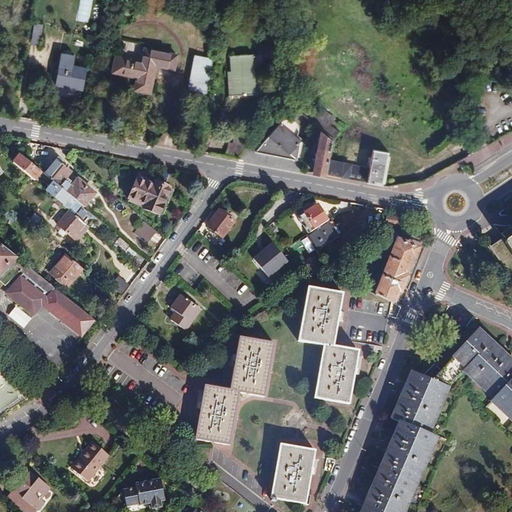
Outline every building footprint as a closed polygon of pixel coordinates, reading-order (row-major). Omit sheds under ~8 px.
[(118,58),(116,57),(113,72),(137,77),(135,90),(150,93),(155,65),(174,68),(177,55),(145,49),(142,62),(121,58),(118,58)] [(73,65),(75,56),(61,53),(56,85),(82,90),(87,67),(73,65)] [(253,54),(230,56),(231,72),(233,72),(233,76),(231,76),(232,96),(244,95),(245,98),(253,98),(251,72),(254,72),(253,54)] [(205,93),(212,58),(196,55),(189,90),(205,93)] [(321,131),(332,140),(338,133),(330,127),(334,121),(319,108),(315,114),(291,95),(286,102),(321,131)] [(280,123),(256,152),(297,160),(300,141),(301,140),(296,136),(298,133),(298,129),(297,124),(295,122),(291,120),(286,119),(280,123)] [(313,173),(325,175),(328,160),(332,140),(321,131),(313,173)] [(237,159),(253,141),(235,137),(233,144),(229,143),(226,157),(237,159)] [(383,186),(389,153),(373,149),(369,168),(352,165),(349,180),(383,186)] [(42,172),(19,153),(12,162),(35,181),(42,172)] [(59,186),(71,196),(77,202),(84,208),(95,194),(78,179),(74,183),(67,178),(72,172),(56,158),(43,174),(55,183),(59,186)] [(341,178),(343,163),(328,160),(325,175),(341,178)] [(341,178),(349,180),(352,165),(343,163),(341,178)] [(137,177),(128,199),(143,205),(144,206),(143,209),(159,216),(171,188),(155,181),(153,184),(137,177)] [(56,199),(62,204),(64,205),(71,196),(59,186),(55,183),(48,192),(56,199)] [(71,196),(64,205),(69,210),(70,211),(77,202),(71,196)] [(59,207),(62,204),(56,199),(53,202),(59,207)] [(326,245),(330,242),(338,237),(317,204),(299,216),(310,232),(306,234),(317,250),(318,250),(320,252),(323,250),(324,250),(328,248),(326,245)] [(69,210),(57,224),(76,241),(88,227),(70,211),(69,210)] [(222,238),(234,222),(218,210),(206,226),(222,238)] [(34,229),(38,224),(42,219),(35,214),(28,223),(34,229)] [(386,224),(407,228),(409,219),(388,214),(386,224)] [(145,243),(155,231),(142,221),(133,234),(145,243)] [(511,225),(501,234),(503,238),(490,247),(511,279),(511,225)] [(419,237),(427,240),(431,230),(423,227),(419,237)] [(480,233),(476,235),(483,246),(487,243),(480,233)] [(119,238),(115,243),(125,251),(129,247),(119,238)] [(415,256),(418,248),(397,240),(376,294),(393,304),(398,291),(400,292),(407,277),(404,276),(412,255),(415,256)] [(249,259),(266,278),(286,260),(269,241),(249,259)] [(0,273),(16,258),(0,244),(0,273)] [(67,288),(83,270),(65,255),(50,273),(67,288)] [(300,264),(304,270),(315,263),(310,257),(300,264)] [(23,273),(20,277),(21,278),(24,274),(28,277),(33,271),(16,258),(0,273),(0,281),(17,265),(21,269),(20,271),(23,273)] [(50,301),(58,291),(33,271),(28,277),(24,274),(21,278),(20,277),(7,292),(9,294),(8,295),(18,303),(19,301),(23,304),(22,306),(31,314),(32,313),(34,314),(42,305),(50,312),(55,305),(50,301)] [(342,294),(308,288),(298,341),(324,345),(314,398),(348,404),(358,351),(333,346),(342,294)] [(94,320),(58,291),(50,301),(55,305),(50,312),(81,337),(94,320)] [(179,307),(176,312),(170,320),(185,331),(201,309),(181,295),(175,304),(179,307)] [(171,308),(176,312),(179,307),(175,304),(171,308)] [(432,328),(438,330),(442,323),(435,320),(432,328)] [(470,377),(480,387),(485,382),(490,387),(488,389),(495,396),(493,398),(500,405),(502,403),(507,408),(503,413),(511,421),(511,360),(478,329),(452,356),(453,356),(432,380),(411,371),(391,418),(399,421),(360,511),(404,511),(413,493),(406,491),(410,482),(414,473),(420,476),(430,453),(423,450),(426,443),(429,445),(433,436),(429,434),(449,387),(463,371),(468,366),(475,372),(470,377)] [(230,390),(205,386),(195,439),(229,445),(239,392),(264,397),(273,343),(239,338),(230,390)] [(468,366),(463,371),(470,377),(475,372),(468,366)] [(0,377),(0,412),(2,414),(19,389),(0,377)] [(485,382),(480,387),(493,399),(493,398),(495,396),(488,389),(490,387),(485,382)] [(500,405),(493,398),(493,399),(490,401),(503,413),(507,408),(502,403),(500,405)] [(423,450),(430,453),(437,437),(433,436),(429,445),(426,443),(423,450)] [(109,455),(93,442),(71,468),(88,482),(109,455)] [(271,498),(272,498),(271,501),(275,501),(276,499),(305,504),(314,450),(280,445),(271,498)] [(9,495),(28,511),(34,511),(37,509),(38,510),(40,510),(45,504),(45,502),(41,498),(50,487),(30,471),(16,488),(15,488),(9,495)] [(420,476),(414,473),(410,482),(417,484),(420,476)] [(160,479),(135,483),(136,487),(123,490),(126,506),(139,504),(139,505),(151,503),(152,508),(162,507),(161,501),(165,500),(160,479)] [(417,484),(410,482),(406,491),(413,493),(417,484)]
